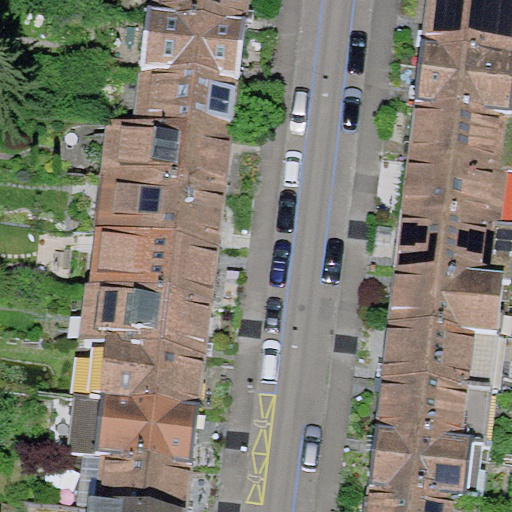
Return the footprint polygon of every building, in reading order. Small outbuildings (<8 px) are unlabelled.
[(162,0),(160,21),(242,31),(243,18),(245,0),(162,0)] [(511,0),(429,0),(425,38),(423,53),(506,63),(511,8),(511,0)] [(242,31),(160,21),(148,20),(141,75),(153,76),(235,86),(237,86),(238,74),(243,31),(242,31)] [(417,108),(499,118),(506,63),(423,53),(422,53),(417,94),(415,108),(417,108)] [(235,86),(153,76),(147,131),(229,141),(230,128),(235,86)] [(499,118),(417,108),(412,150),(410,163),(492,172),(499,118)] [(229,141),(147,131),(110,126),(103,181),(118,183),(222,195),(224,182),(229,141)] [(404,217),(486,227),(492,172),(410,163),(405,205),(404,217)] [(222,195),(118,183),(111,238),(121,239),(215,250),(217,237),(222,195)] [(510,286),(511,270),(511,230),(486,227),(404,217),(399,258),(397,272),(502,285),(510,286)] [(215,250),(121,239),(115,294),(209,306),(210,295),(215,250)] [(495,340),(502,285),(397,272),(392,314),(390,328),(495,340)] [(108,349),(202,360),(204,348),(209,306),(115,294),(90,291),(84,346),(108,349)] [(502,343),(503,341),(495,340),(390,328),(386,367),(384,382),(466,392),(489,395),(491,374),(498,370),(502,343)] [(108,349),(102,404),(196,415),(197,403),(202,360),(108,349)] [(466,392),(384,382),(379,422),(377,437),(459,447),(466,392)] [(78,401),(71,455),(107,460),(189,470),(191,470),(192,458),(197,415),(196,415),(102,404),(78,401)] [(481,505),(485,475),(457,472),(459,447),(377,437),(376,437),(371,476),(369,491),(371,492),(453,501),(481,505)] [(100,511),(184,511),(189,470),(107,460),(100,511)] [(451,511),(453,501),(371,492),(368,511),(451,511)]
